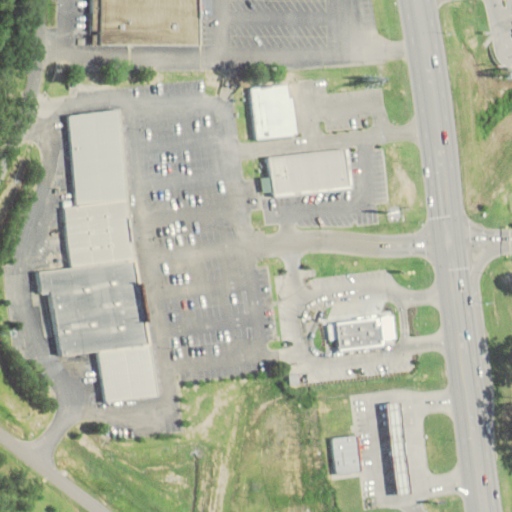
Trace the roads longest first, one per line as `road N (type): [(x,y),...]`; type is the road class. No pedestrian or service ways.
road 1 (primary): [(485,511),(417,0)]
road 2 (tertiary): [(0,162),(33,81),(36,0)]
road 3 (secondary): [(0,432),(104,511)]
